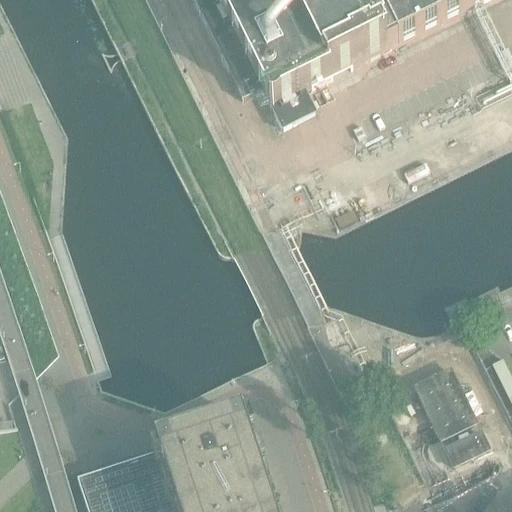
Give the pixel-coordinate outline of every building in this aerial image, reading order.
[(473,10),(492,0),(191,0),(243,104),(262,95),(271,112),(282,134),(316,117),(305,95),(474,11),(473,10)] [(0,306),(9,303),(0,276),(0,306)] [(14,323),(2,328),(18,375),(12,377),(19,398),(34,383),(30,371),(14,323)] [(511,382),(502,363),(492,369),(511,409),(511,382)] [(450,373),(414,391),(440,446),(477,428),(450,373)] [(85,482),(77,485),(86,511),(271,511),(252,452),(242,424),(156,452),(158,458),(85,482)] [(481,435),(444,453),(453,472),(490,454),(481,435)] [(74,511),(69,493),(63,472),(44,478),(53,511),(74,511)]
